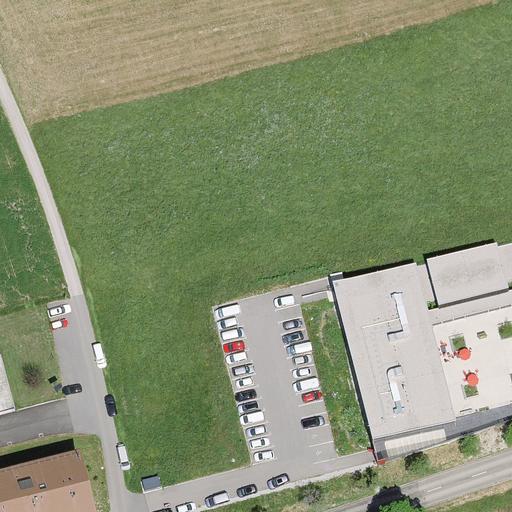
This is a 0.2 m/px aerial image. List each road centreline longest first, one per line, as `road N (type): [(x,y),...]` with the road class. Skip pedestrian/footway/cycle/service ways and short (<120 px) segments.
road 1 (unclassified): [(120,511),(69,270),(0,82)]
road 2 (tertiary): [(511,463),(368,511)]
